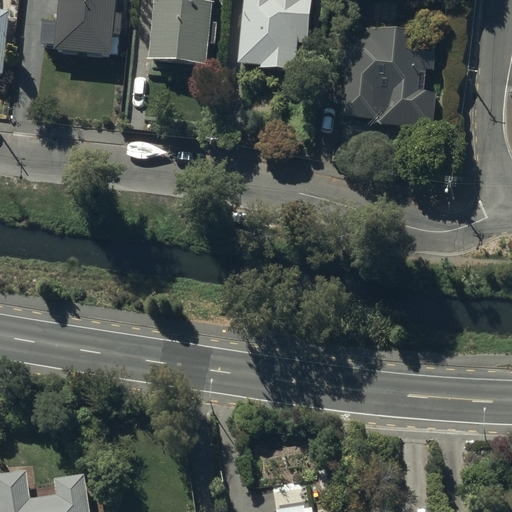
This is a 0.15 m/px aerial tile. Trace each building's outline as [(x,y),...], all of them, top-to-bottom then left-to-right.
[(57,60),(56,66),(112,72),(119,0),(62,0),(59,38),(45,36),(43,59),(57,60)] [(252,0),(246,72),(267,74),(267,78),(298,81),(302,41),(319,43),(322,10),(317,10),(317,0),(252,0)] [(219,6),(163,1),(156,72),(213,77),(215,54),(221,54),(223,33),(216,32),(219,6)] [(14,21),(0,19),(0,84),(8,85),(14,21)] [(342,67),(347,67),(343,114),(381,116),(381,122),(433,126),(435,91),(421,90),(423,67),(436,68),(438,29),(369,24),(369,31),(344,29),(342,67)] [(29,467),(0,471),(0,505),(1,511),(93,511),(88,472),(56,476),(59,494),(33,498),(29,467)] [(343,507),(343,511),(393,511),(392,500),(343,507)] [(279,511),(315,511),(314,501),(279,506),(279,511)]
